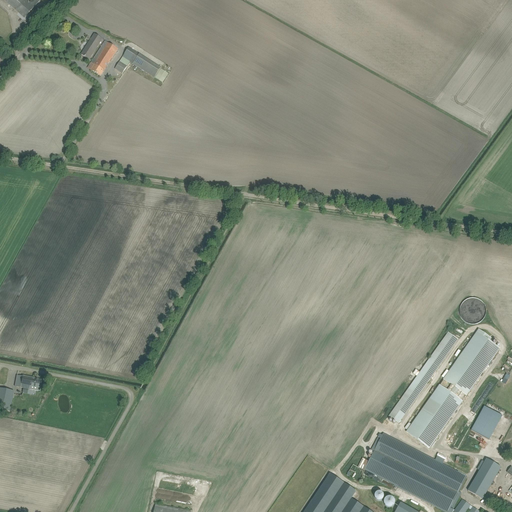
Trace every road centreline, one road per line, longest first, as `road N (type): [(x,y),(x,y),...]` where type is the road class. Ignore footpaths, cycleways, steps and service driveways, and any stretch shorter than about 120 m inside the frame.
road 1 (track): [(0,156),(511,234)]
road 2 (unclassified): [(71,511),(131,394),(0,366)]
